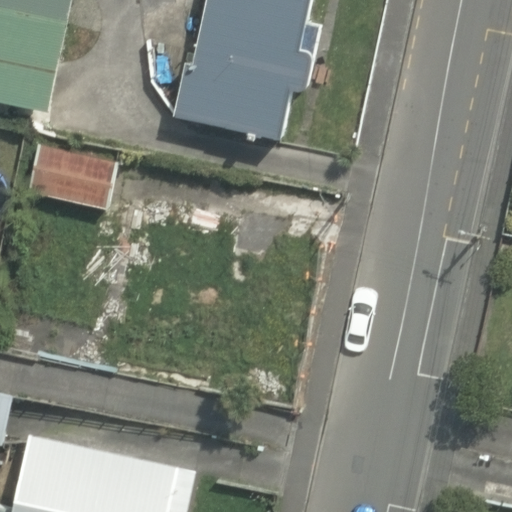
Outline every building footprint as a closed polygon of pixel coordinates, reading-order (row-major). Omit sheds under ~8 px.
[(59,0),(0,0),(0,94),(42,102),(59,0)] [(307,0),(197,0),(173,115),(279,137),(307,0)] [(111,153),(34,140),(26,191),(103,204),(111,153)] [(210,386),(238,209),(124,191),(95,367),(210,386)] [(0,443),(1,444),(10,386),(0,384),(0,443)] [(183,511),(194,465),(13,426),(0,487),(0,511),(183,511)]
